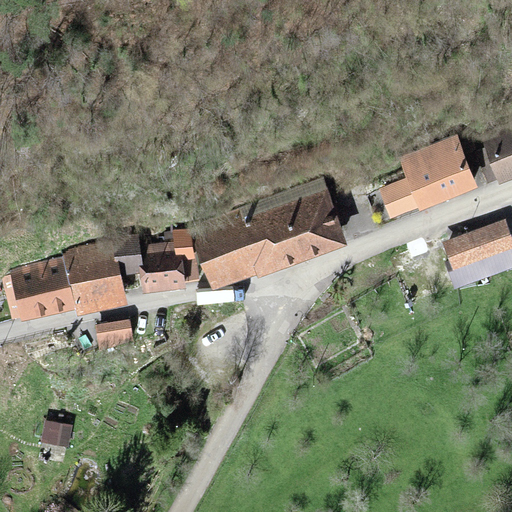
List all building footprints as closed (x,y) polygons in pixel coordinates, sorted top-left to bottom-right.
[(511,121),(479,132),(493,175),(511,168),(511,121)] [(453,146),(409,160),(422,197),(465,182),(453,146)] [(235,214),(191,230),(211,285),(341,239),(323,190),(238,221),(235,214)] [(511,240),(504,221),(465,237),(495,308),(511,301),(511,240)] [(130,237),(111,239),(115,270),(134,267),(130,237)] [(176,245),(135,249),(140,288),(180,284),(176,245)] [(104,246),(9,275),(22,319),(71,304),(73,312),(120,298),(104,246)] [(381,296),(345,311),(353,328),(388,312),(381,296)] [(211,304),(172,318),(185,354),(224,340),(211,304)]
